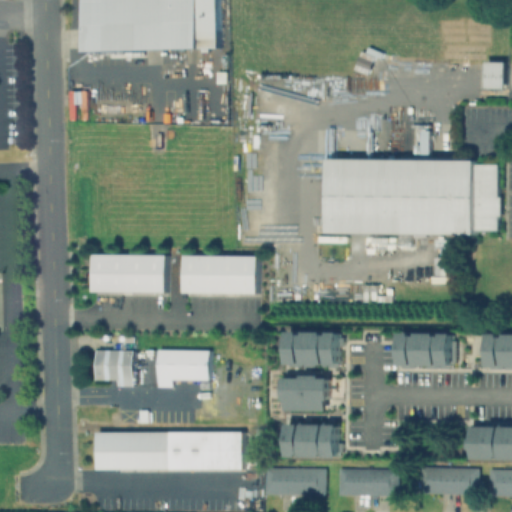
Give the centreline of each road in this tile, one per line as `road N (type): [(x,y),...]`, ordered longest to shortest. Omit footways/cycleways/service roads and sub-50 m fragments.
road 1 (residential): [(49,240),(55,479)]
road 2 (residential): [(47,106),(49,240)]
